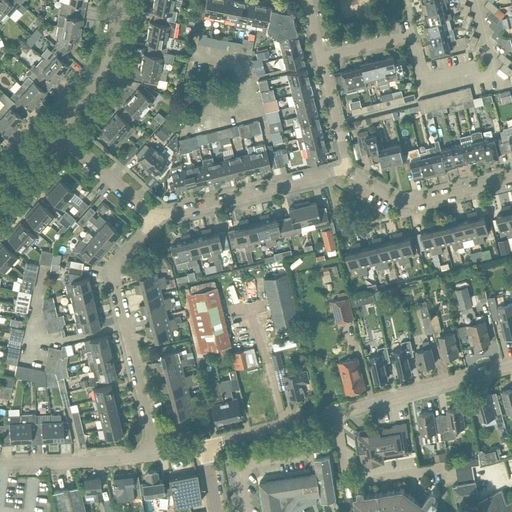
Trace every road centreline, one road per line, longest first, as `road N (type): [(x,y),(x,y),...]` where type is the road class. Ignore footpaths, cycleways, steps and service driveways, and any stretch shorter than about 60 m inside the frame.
road 1 (residential): [(155,455),(112,280),(153,218)]
road 2 (residential): [(153,218),(345,169)]
road 3 (residential): [(334,413),(511,365)]
road 4 (residential): [(345,169),(401,203),(511,178)]
road 5 (residential): [(334,413),(349,479),(443,468)]
road 6 (residential): [(155,455),(0,463)]
road 7 (tertiary): [(56,131),(106,69),(119,0)]
road 8 (residential): [(320,57),(406,36),(423,85)]
road 9 (residential): [(334,413),(203,446)]
road 10 (residential): [(56,131),(153,218)]
